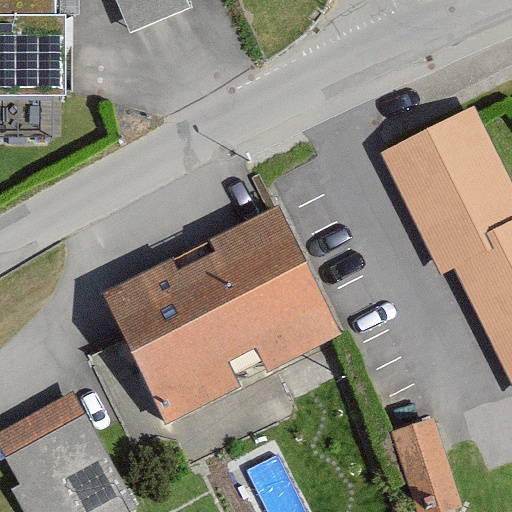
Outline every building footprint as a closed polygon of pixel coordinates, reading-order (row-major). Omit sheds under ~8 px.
[(0,0),(0,97),(69,99),(69,0),(0,0)] [(189,0),(116,0),(130,34),(193,8),(189,0)] [(511,190),(475,113),(385,156),(442,274),(457,267),(511,382),(511,190)] [(279,200),(101,285),(164,415),(342,330),(279,200)] [(73,382),(0,417),(0,459),(25,511),(106,511),(130,501),(73,382)] [(432,411),(380,425),(403,511),(455,497),(432,411)]
